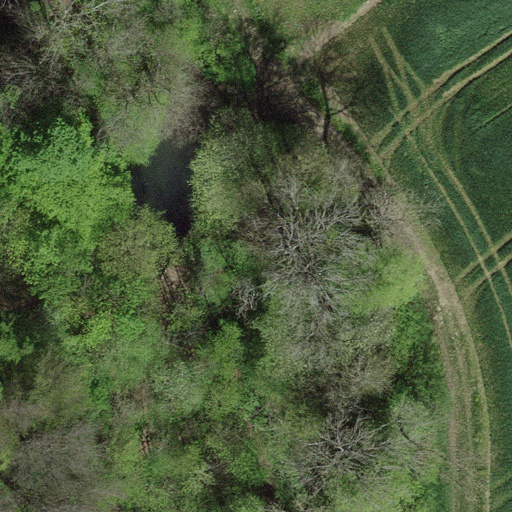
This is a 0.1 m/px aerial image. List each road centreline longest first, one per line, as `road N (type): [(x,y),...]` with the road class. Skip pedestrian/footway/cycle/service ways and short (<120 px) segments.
road 1 (track): [(115,511),(150,447),(165,305),(186,258),(251,156),(340,132)]
road 2 (track): [(467,511),(472,450),(457,346),(407,232),(340,132)]
road 3 (track): [(252,511),(274,458),(244,347),(165,305)]
road 4 (track): [(340,132),(246,0)]
